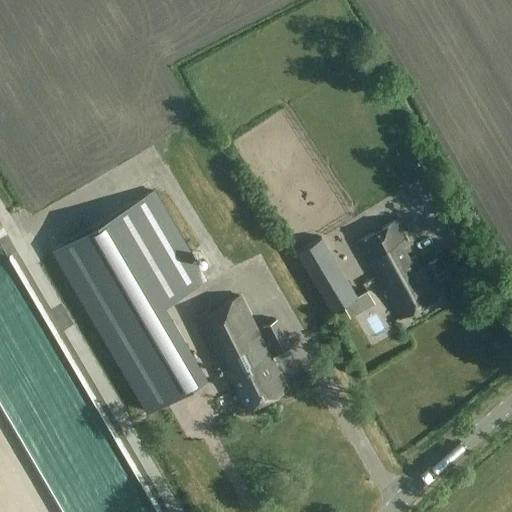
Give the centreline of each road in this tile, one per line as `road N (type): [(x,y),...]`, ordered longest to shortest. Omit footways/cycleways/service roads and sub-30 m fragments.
road 1 (track): [(174,511),(0,212)]
road 2 (unclassified): [(393,511),(511,405)]
